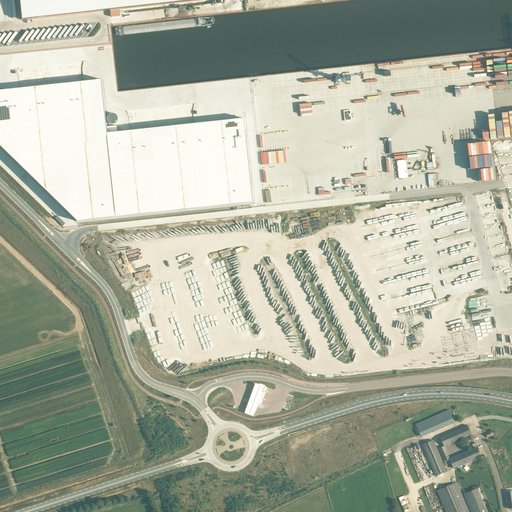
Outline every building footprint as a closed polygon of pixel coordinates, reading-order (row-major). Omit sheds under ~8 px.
[(17,0),(19,20),(198,0),(17,0)] [(371,72),(358,73),(359,93),(372,92),(371,72)] [(355,74),(343,75),(343,87),(355,86),(355,74)] [(0,147),(76,221),(117,217),(107,126),(102,79),(0,90),(0,147)] [(491,90),(509,89),(508,82),(490,83),(491,90)] [(488,86),(476,87),(477,97),(489,96),(488,86)] [(409,103),(421,103),(421,93),(409,93),(409,103)] [(503,138),(503,116),(495,116),(495,114),(491,114),(492,138),(503,138)] [(441,134),(452,133),(451,116),(438,117),(439,124),(434,124),(434,133),(441,133),(441,134)] [(117,126),(107,126),(117,217),(253,202),(244,119),(117,132),(117,126)] [(359,120),(347,121),(347,133),(360,132),(359,120)] [(479,138),(491,137),(490,128),(478,128),(479,138)] [(393,135),(395,159),(407,158),(407,154),(420,153),(419,146),(406,148),(405,134),(393,135)] [(464,170),(465,182),(494,180),(493,167),(490,168),(489,155),(465,157),(466,170),(464,170)] [(406,160),(397,161),(399,179),(408,178),(406,160)] [(429,185),(437,185),(436,173),(428,174),(429,185)] [(265,388),(256,385),(253,392),(248,408),(245,414),(254,417),(257,411),(262,395),(265,388)] [(454,422),(449,410),(416,424),(421,436),(454,422)] [(472,434),(468,425),(440,437),(440,438),(443,446),(444,446),(459,440),(472,434)] [(433,440),(422,445),(436,476),(447,471),(433,440)] [(450,459),(452,464),(454,468),(481,456),(477,447),(451,458),(450,459),(449,457),(448,455),(442,457),(444,462),(450,459)] [(437,491),(446,511),(469,511),(456,483),(437,491)] [(474,490),(464,494),(471,511),(485,511),(484,508),(483,509),(474,490)]
